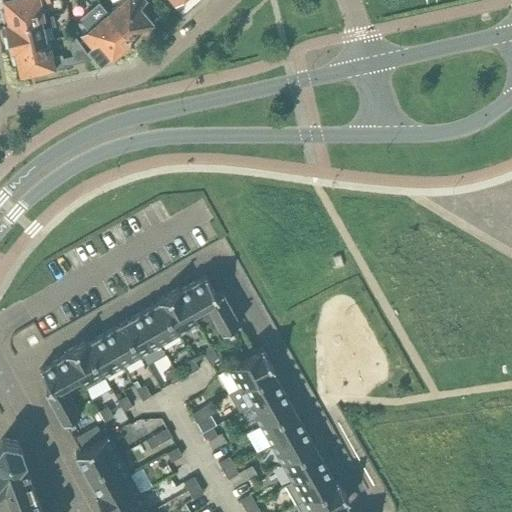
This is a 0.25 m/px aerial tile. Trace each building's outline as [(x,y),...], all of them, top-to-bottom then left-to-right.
[(1,11),(5,26),(46,17),(42,1),(45,0),(2,0),(5,11),(1,11)] [(145,0),(122,0),(108,12),(133,40),(154,22),(140,6),(146,1),(145,0)] [(133,40),(108,12),(81,36),(92,48),(98,42),(112,58),(133,40)] [(5,26),(10,50),(47,42),(43,25),(49,25),(55,24),(53,15),(46,17),(5,26)] [(68,35),(74,63),(92,60),(73,34),(68,35)] [(47,42),(10,50),(13,64),(17,63),(19,76),(64,65),(61,55),(54,56),(51,41),(47,42)] [(178,287),(198,322),(199,322),(192,311),(206,303),(223,332),(240,322),(222,291),(217,294),(206,275),(180,289),(179,287),(178,287)] [(178,287),(159,298),(179,333),(198,322),(178,287)] [(160,343),(179,333),(159,298),(158,298),(160,301),(142,311),(160,343)] [(123,322),(141,354),(160,343),(142,311),(123,322)] [(122,365),(141,354),(123,322),(104,332),(122,365)] [(104,375),(122,365),(104,332),(86,342),(85,340),(84,340),(104,375)] [(85,386),(104,375),(84,340),(65,351),(85,386)] [(203,352),(209,362),(218,357),(212,347),(203,352)] [(228,366),(239,387),(274,367),(262,347),(228,366)] [(64,422),(64,421),(80,412),(64,383),(78,375),(84,386),(85,386),(65,351),(64,352),(66,354),(40,368),(51,387),(46,390),(64,422)] [(190,373),(199,368),(193,357),(184,362),(190,373)] [(274,367),(239,387),(249,405),(282,387),(272,369),(274,368),(274,367)] [(171,383),(180,379),(174,368),(165,373),(171,383)] [(142,400),(151,395),(145,384),(136,389),(142,400)] [(249,405),(260,424),(292,406),(282,387),(249,405)] [(124,411),(132,406),(126,395),(118,400),(124,411)] [(202,407),(206,416),(217,410),(212,401),(202,407)] [(105,421),(113,416),(107,406),(99,410),(105,421)] [(292,406),(260,424),(270,443),(303,425),(292,406)] [(206,416),(202,407),(191,413),(196,422),(206,416)] [(303,425),(270,443),(281,462),(313,444),(303,425)] [(212,426),(202,432),(207,441),(217,435),(212,426)] [(156,433),(161,442),(172,436),(167,427),(156,433)] [(161,442),(156,433),(146,439),(151,448),(161,442)] [(83,449),(93,443),(87,434),(77,439),(83,449)] [(75,453),(86,473),(119,455),(107,435),(93,443),(83,449),(75,453)] [(0,505),(4,506),(6,511),(42,511),(28,472),(18,475),(15,466),(24,455),(19,441),(3,438),(0,441),(0,505)] [(325,462),(313,444),(281,462),(291,481),(325,462)] [(172,461),(182,455),(177,446),(167,452),(172,461)] [(119,455),(86,473),(97,491),(94,492),(95,493),(129,473),(119,455)] [(218,461),(223,470),(233,464),(229,456),(218,461)] [(291,481),(285,485),(295,504),(337,480),(325,462),(291,481)] [(238,473),(233,464),(223,470),(228,479),(238,473)] [(251,465),(245,469),(249,476),(255,473),(251,465)] [(129,473),(95,493),(105,511),(140,493),(129,473)] [(188,490),(199,484),(194,475),(183,481),(188,490)] [(295,504),(299,511),(326,511),(348,500),(337,480),(295,504)] [(199,484),(188,490),(193,498),(204,492),(199,484)] [(140,493),(105,511),(106,511),(108,511),(148,511),(151,511),(140,493)] [(240,499),(244,508),(255,502),(250,493),(240,499)] [(256,511),(260,510),(255,502),(244,508),(246,511),(256,511)]
